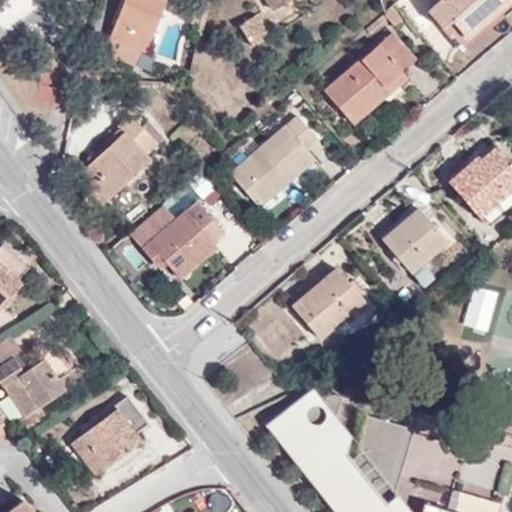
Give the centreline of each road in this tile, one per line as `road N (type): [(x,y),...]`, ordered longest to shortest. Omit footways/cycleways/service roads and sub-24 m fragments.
road 1 (residential): [(153,355),(511,50)]
road 2 (unclassified): [(24,183),(153,355)]
road 3 (residential): [(229,446),(114,511)]
